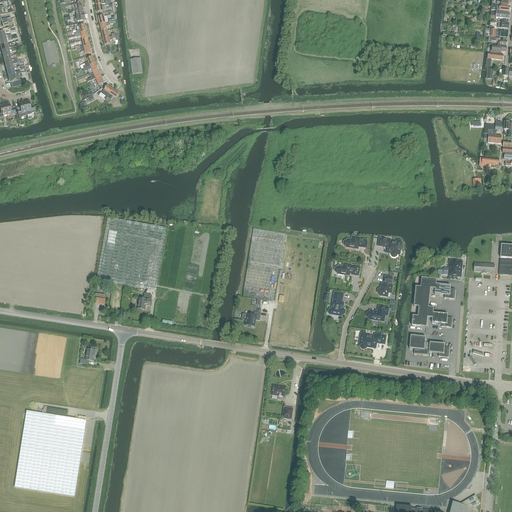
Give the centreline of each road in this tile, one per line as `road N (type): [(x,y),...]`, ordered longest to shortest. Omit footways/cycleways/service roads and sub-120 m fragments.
road 1 (track): [(140,52),(147,100),(253,85),(266,0)]
road 2 (unclassified): [(124,330),(94,511)]
road 3 (tertiary): [(339,363),(200,342)]
road 4 (tertiary): [(0,311),(124,330)]
